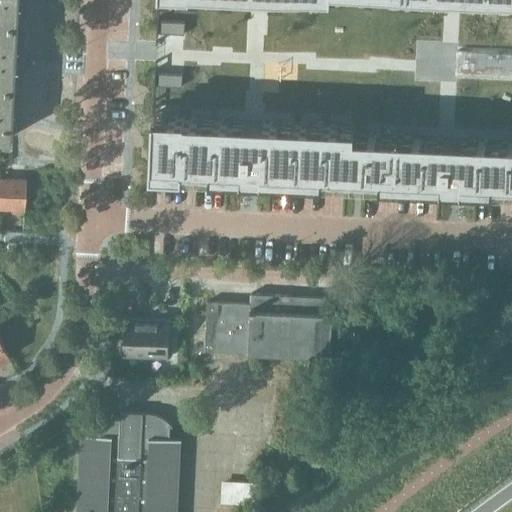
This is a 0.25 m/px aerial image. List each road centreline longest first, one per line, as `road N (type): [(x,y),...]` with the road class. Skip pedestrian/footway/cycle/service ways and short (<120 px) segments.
road 1 (residential): [(91,221),(511,236)]
road 2 (residential): [(0,415),(59,380),(86,337),(91,221)]
road 3 (residential): [(91,221),(99,0)]
